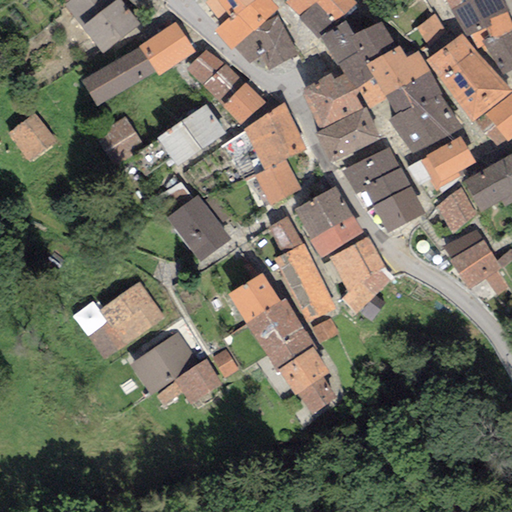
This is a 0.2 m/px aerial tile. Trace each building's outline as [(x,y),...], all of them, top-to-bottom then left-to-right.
[(103,54),(135,29),(113,0),(79,0),(68,8),(103,54)] [(251,32),(272,12),(260,0),(221,0),(209,9),(218,20),(229,11),(251,32)] [(352,0),(293,0),(288,5),(298,15),(312,0),(332,20),(352,0)] [(441,0),(466,41),(482,31),(508,16),(498,0),(441,0)] [(271,74),(297,61),(272,12),(252,33),(271,74)] [(511,76),(511,22),(508,16),(482,31),(488,42),(482,46),(503,82),(511,76)] [(343,26),(321,39),(352,91),(374,79),(343,26)] [(173,29),(138,52),(155,77),(190,53),(173,29)] [(461,41),(427,63),(469,125),(509,95),(461,41)] [(411,157),(458,130),(415,58),(404,65),(395,50),(369,66),(377,79),(368,85),(411,157)] [(138,52),(82,85),(94,106),(151,74),(138,52)] [(208,54),(188,73),(202,88),(222,69),(208,54)] [(242,90),(222,69),(202,88),(222,109),(242,90)] [(301,101),(321,137),(362,115),(352,96),(342,79),(301,101)] [(242,90),(222,109),(238,126),(258,107),(242,90)] [(511,96),(478,126),(492,142),(502,133),(510,143),(511,140),(511,96)] [(223,135),(205,111),(160,143),(177,167),(223,135)] [(299,152),(281,111),(223,148),(233,166),(252,152),(265,176),(252,183),(268,208),(282,199),(293,183),(283,161),(299,152)] [(377,143),(362,115),(321,137),(337,165),(377,143)] [(31,121),(10,137),(30,163),(51,147),(31,121)] [(119,158),(138,147),(125,125),(106,137),(119,158)] [(458,144),(412,171),(425,194),(472,167),(458,144)] [(420,218),(387,153),(350,172),(383,237),(420,218)] [(511,194),(511,160),(442,202),(456,227),(511,194)] [(335,195),(296,214),(321,265),(360,246),(335,195)] [(194,199),(164,222),(196,265),(226,242),(194,199)] [(307,324),(330,313),(287,224),(264,235),(307,324)] [(387,284),(366,244),(328,263),(349,299),(342,304),(362,323),(374,310),(368,303),(387,284)] [(504,286),(482,247),(458,260),(481,300),(504,286)] [(259,280),(228,301),(247,327),(277,306),(259,280)] [(115,351),(162,322),(143,292),(96,320),(115,351)] [(281,305),(247,327),(276,372),(310,350),(281,305)] [(178,340),(133,369),(151,395),(195,366),(178,340)] [(226,381),(240,372),(227,352),(213,361),(226,381)] [(309,359),(279,376),(304,418),(333,401),(309,359)] [(192,406),(218,389),(205,367),(178,384),(192,406)]
